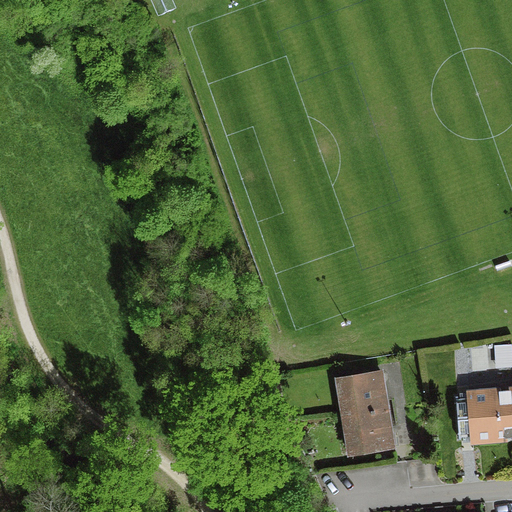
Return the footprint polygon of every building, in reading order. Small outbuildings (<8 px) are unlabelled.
[(450,355),(448,346),(426,351),(427,360),(450,355)] [(511,346),(491,348),(492,369),(511,368),(511,346)] [(378,372),(336,378),(342,416),(384,409),(378,372)] [(268,399),(265,383),(248,386),(250,402),(268,399)] [(470,439),(511,435),(511,391),(466,395),(467,401),(456,401),(455,396),(453,396),(456,440),(459,440),(458,435),(469,434),(470,439)] [(384,409),(342,416),(348,454),(375,449),(373,439),(388,437),(384,409)]
